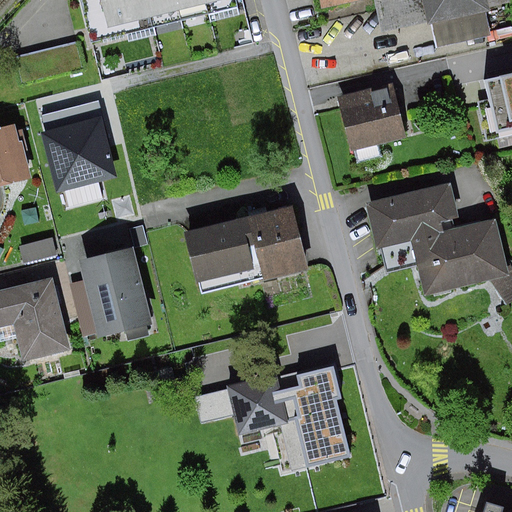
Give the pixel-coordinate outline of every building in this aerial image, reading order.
[(253,1),(253,0),(111,0),(100,3),(109,38),(253,1)] [(420,0),(426,21),(433,19),(438,43),(491,31),(485,8),(491,6),(489,0),(420,0)] [(511,74),(496,78),(507,128),(511,126),(511,74)] [(405,79),(350,93),(362,143),(418,130),(405,79)] [(40,131),(56,196),(119,180),(103,115),(40,131)] [(25,139),(0,143),(0,185),(34,177),(25,139)] [(451,182),(369,200),(379,244),(411,237),(444,229),(442,221),(459,217),(451,182)] [(304,217),(202,241),(214,294),(316,268),(304,217)] [(444,229),(411,237),(423,291),(508,271),(496,218),(444,229)] [(23,238),(26,254),(58,248),(55,233),(23,238)] [(164,325),(149,257),(93,270),(109,338),(164,325)] [(59,289),(0,303),(0,327),(26,321),(36,364),(75,355),(59,289)] [(289,389),(307,467),(350,457),(333,380),(289,389)] [(274,383),(205,398),(210,423),(236,417),(240,434),(283,425),(274,383)]
